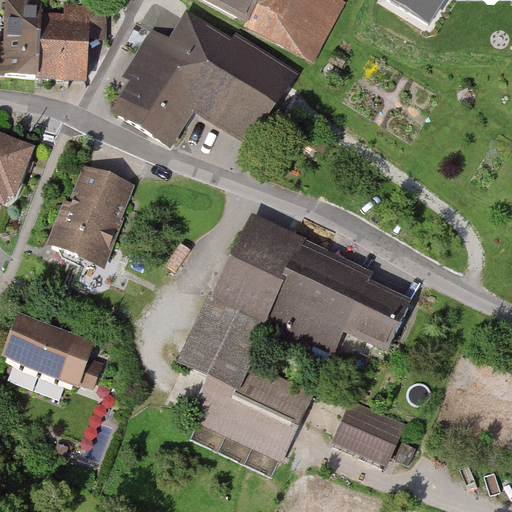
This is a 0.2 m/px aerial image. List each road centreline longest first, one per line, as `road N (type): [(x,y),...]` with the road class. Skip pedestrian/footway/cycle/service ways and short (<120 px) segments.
road 1 (residential): [(0,103),(72,118),(328,218),(511,317)]
road 2 (unknown): [(72,118),(144,0)]
